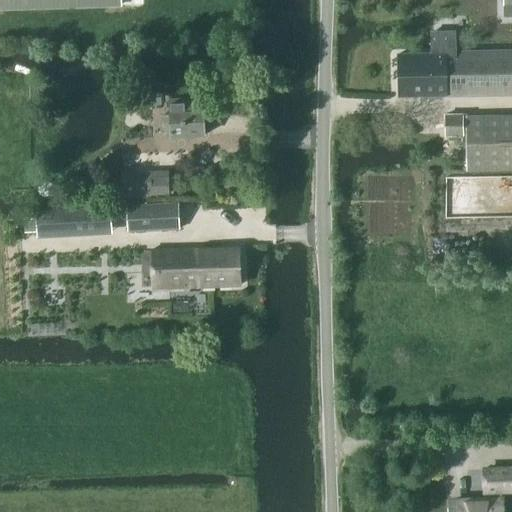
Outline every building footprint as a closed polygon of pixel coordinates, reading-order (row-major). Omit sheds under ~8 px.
[(0,0),(0,8),(121,5),(121,0),(0,0)] [(446,48),(446,40),(446,36),(431,36),(432,53),(399,54),(400,96),(511,94),(511,51),(451,53),(451,48),(446,48)] [(172,115),(160,115),(161,133),(172,132),(173,137),(205,135),(204,106),(203,97),(188,98),(171,98),(172,115)] [(447,136),(464,136),(463,114),(447,114),(447,136)] [(468,170),(511,169),(511,115),(466,116),(468,170)] [(122,199),(170,197),(169,170),(120,172),(122,199)] [(179,205),(179,204),(128,206),(129,231),(179,229),(179,205)] [(110,207),(63,209),(63,229),(112,228),(110,207)] [(153,288),(241,285),(239,247),(152,250),(153,288)] [(500,490),(511,489),(511,469),(485,470),(486,490),(488,490),(488,500),(479,501),(479,504),(470,505),(470,501),(451,502),(451,511),(503,511),(503,500),(501,500),(500,490)]
